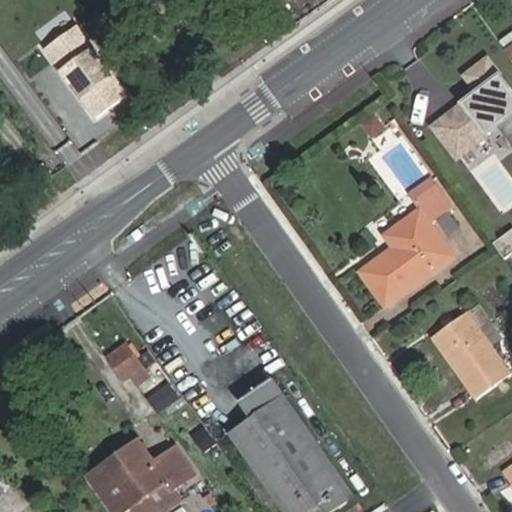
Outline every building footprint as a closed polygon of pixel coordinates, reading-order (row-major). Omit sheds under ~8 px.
[(97,119),(134,93),(82,20),(45,46),(97,119)] [(511,32),(502,39),(510,50),(511,53),(511,32)] [(506,126),(511,134),(511,77),(495,52),(465,71),(477,91),(432,120),(457,157),(506,126)] [(382,234),(393,250),(359,273),(383,309),(457,257),(434,222),(456,203),(437,177),(413,193),(421,207),(382,234)] [(484,302),(432,340),(475,401),(511,375),(511,373),(492,347),(506,335),(484,302)] [(159,377),(135,343),(114,357),(131,380),(138,375),(146,386),(159,377)] [(239,404),(251,420),(230,436),(284,511),(335,511),(358,496),(275,379),(239,404)] [(204,445),(215,438),(205,424),(196,432),(204,445)] [(172,490),(177,486),(195,473),(176,447),(154,462),(139,440),(121,454),(127,464),(96,484),(116,511),(123,511),(134,504),(166,481),(172,490)] [(127,464),(121,454),(90,475),(96,484),(127,464)] [(134,504),(140,511),(168,511),(186,500),(177,486),(172,490),(166,481),(134,504)]
